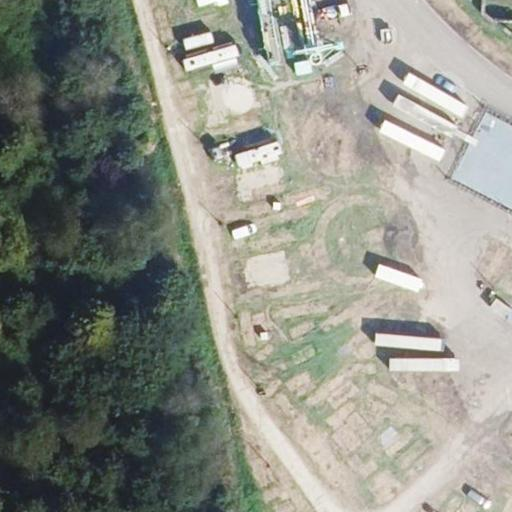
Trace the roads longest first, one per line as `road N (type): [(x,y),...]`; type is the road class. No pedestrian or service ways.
road 1 (track): [(393,511),(511,392)]
road 2 (tertiary): [(400,0),(431,41),(511,98)]
